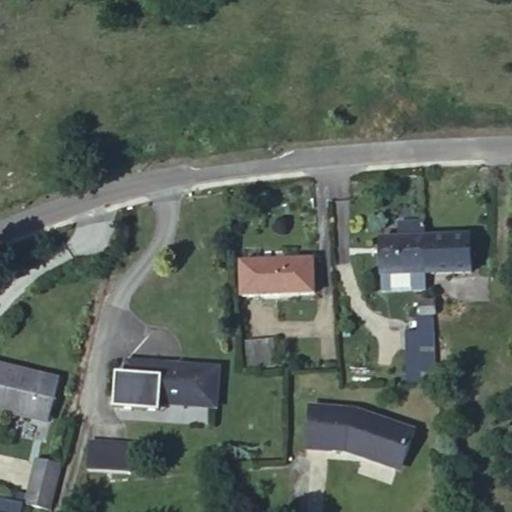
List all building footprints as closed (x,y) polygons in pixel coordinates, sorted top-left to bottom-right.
[(471,236),(428,238),(422,237),(422,256),(435,255),(435,274),(472,272),(471,236)] [(422,256),(422,237),(379,239),(380,276),(427,275),(435,274),(435,255),(422,256)] [(312,261),(240,264),(241,298),(314,295),(312,261)] [(427,275),(380,276),(382,294),(427,291),(427,275)] [(437,303),(427,304),(428,317),(432,317),(437,317),(437,303)] [(428,317),(427,304),(417,304),(418,317),(428,317)] [(432,334),(432,317),(428,317),(418,317),(418,335),(432,334)] [(434,370),(432,334),(418,335),(406,335),(407,371),(434,370)] [(273,340),(245,342),(248,370),(276,368),(273,340)] [(217,371),(127,363),(124,402),(214,409),(217,371)] [(59,381),(0,366),(0,410),(49,423),(59,381)] [(330,455),(346,456),(347,450),(354,415),(310,411),(306,454),(330,456),(330,455)] [(402,469),(413,435),(354,415),(347,450),(359,455),(362,461),(395,473),(402,469)] [(89,473),(129,475),(132,446),(91,443),(89,473)] [(347,450),(346,456),(362,461),(359,455),(347,450)] [(60,467),(35,461),(29,490),(53,496),(60,467)] [(128,499),(129,475),(89,473),(87,496),(128,499)] [(53,496),(29,490),(26,503),(50,509),(53,496)]
